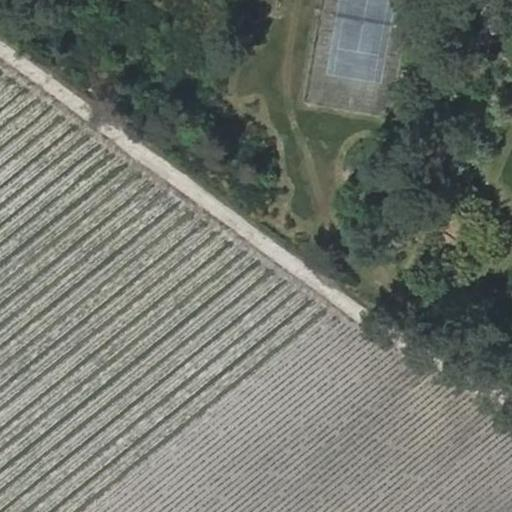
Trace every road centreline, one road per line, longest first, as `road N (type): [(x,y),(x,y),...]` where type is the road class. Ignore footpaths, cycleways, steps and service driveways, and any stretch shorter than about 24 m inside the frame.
road 1 (track): [(0,41),(388,320),(511,398)]
road 2 (track): [(388,320),(396,291),(352,252),(321,201),(296,117),(292,74),(308,0)]
